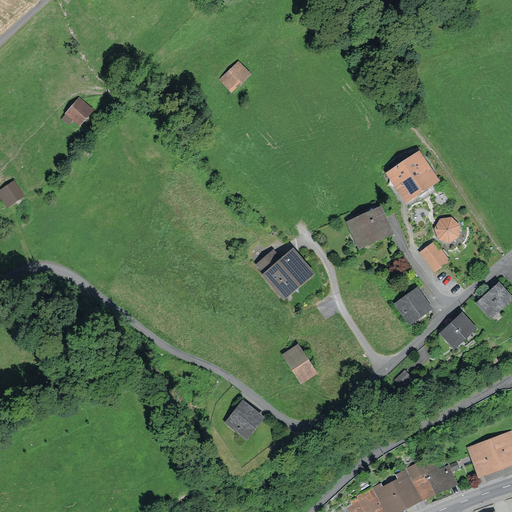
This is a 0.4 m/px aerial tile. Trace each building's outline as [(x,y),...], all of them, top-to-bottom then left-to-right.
[(223,82),(231,90),(248,73),(239,64),(225,77),(227,78),(223,82)] [(68,113),(79,123),(91,109),(80,99),(68,113)] [(418,156),(390,174),(406,198),(434,180),(418,156)] [(0,191),(0,196),(6,206),(22,195),(14,183),(0,191)] [(353,224),(362,243),(387,232),(378,213),(362,220),(360,215),(352,219),(354,224),(353,224)] [(438,224),(437,234),(444,240),(453,239),(458,231),(455,222),(446,219),(438,224)] [(421,253),(435,271),(446,263),(432,244),(421,253)] [(285,293),(307,274),(292,256),(283,263),(280,260),(276,264),(269,256),(258,265),(268,277),(269,275),(285,293)] [(499,286),(480,304),(490,315),(509,297),(499,286)] [(399,304),(410,320),(427,308),(416,292),(399,304)] [(462,316),(443,334),(453,345),(472,327),(462,316)] [(286,359),(301,380),(314,372),(299,350),(286,359)] [(404,371),(394,381),(400,387),(410,377),(404,371)] [(243,406),(230,422),(246,434),(258,418),(243,406)] [(511,460),(511,438),(510,439),(509,435),(472,449),(480,473),(511,460)] [(437,475),(432,462),(422,467),(433,491),(452,482),(447,470),(437,475)] [(412,479),(420,497),(433,491),(422,467),(420,464),(411,468),(415,477),(412,479)] [(380,494),(389,511),(391,511),(417,498),(407,478),(409,477),(405,470),(396,475),(400,482),(399,482),(400,484),(380,494)] [(373,488),(376,494),(384,489),(381,484),(373,488)] [(346,507),(349,511),(380,511),(373,497),(374,497),(370,489),(358,495),(360,499),(346,507)]
